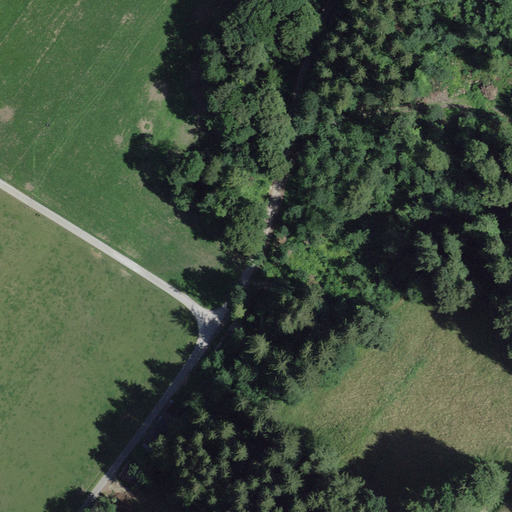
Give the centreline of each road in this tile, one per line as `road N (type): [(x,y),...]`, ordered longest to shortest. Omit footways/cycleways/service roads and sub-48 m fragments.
road 1 (unclassified): [(0,186),(230,332),(96,511)]
road 2 (track): [(230,332),(309,50),(336,0)]
